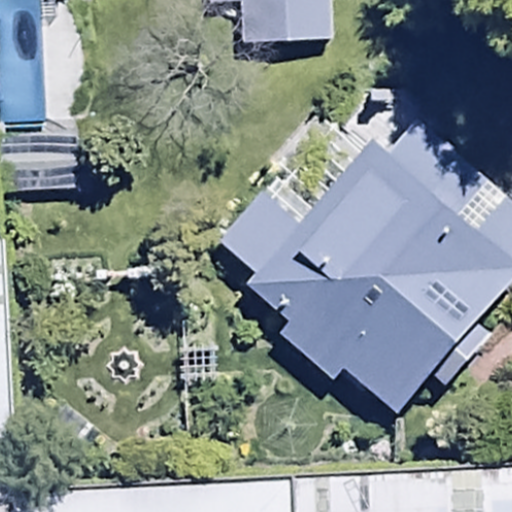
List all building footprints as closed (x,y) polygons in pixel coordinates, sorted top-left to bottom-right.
[(331,0),(203,0),(204,16),(237,15),(239,58),(334,55),(331,0)] [(511,211),(355,83),(217,252),(255,284),(245,295),(287,330),(277,342),(332,386),(337,379),(395,427),(428,387),(448,404),(492,351),(474,336),(511,290),(511,211)] [(1,142),(1,198),(76,199),(77,143),(1,142)] [(0,467),(12,467),(0,232),(0,467)] [(511,511),(511,461),(13,486),(13,511),(511,511)] [(0,511),(13,511),(13,486),(12,467),(0,467),(0,511)]
